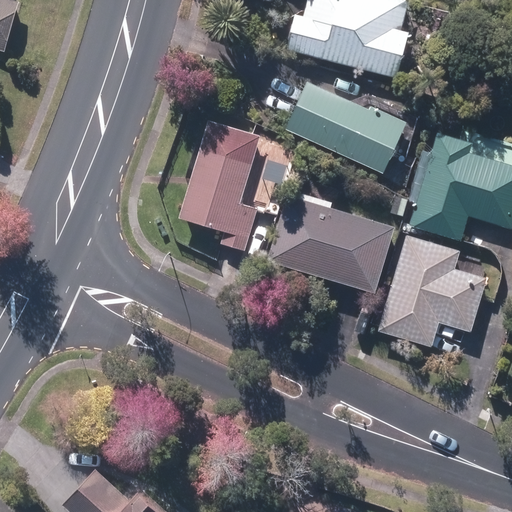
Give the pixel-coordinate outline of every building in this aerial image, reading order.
[(0,0),(0,50),(11,53),(24,4),(8,0),(0,0)] [(294,40),(404,70),(416,26),(409,23),(415,0),(310,0),(309,5),(304,4),(294,40)] [(291,123),(385,166),(407,117),(375,102),(374,106),(311,77),(291,123)] [(419,198),(412,220),(465,237),(472,212),(511,224),(511,161),(474,150),(476,141),(441,130),(434,150),(419,198)] [(224,236),(245,243),(257,204),(242,199),(256,152),(207,136),(183,213),(227,228),(224,236)] [(388,221),(399,224),(408,197),(397,193),(388,221)] [(272,258),(377,289),(396,224),(291,194),(272,258)] [(379,329),(432,344),(438,320),(471,329),(485,276),(453,268),(458,248),(404,233),(379,329)] [(177,511),(149,485),(136,499),(102,467),(70,502),(79,511),(177,511)]
